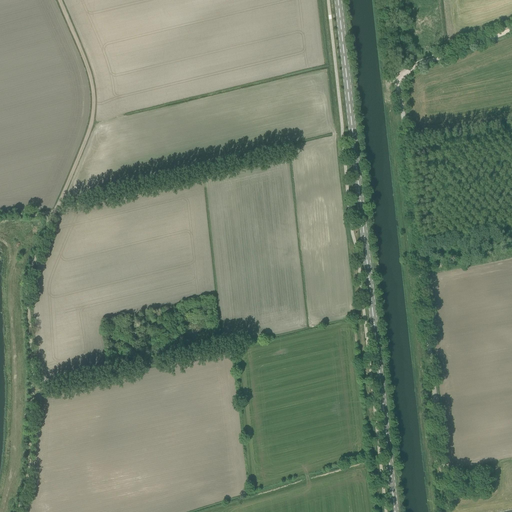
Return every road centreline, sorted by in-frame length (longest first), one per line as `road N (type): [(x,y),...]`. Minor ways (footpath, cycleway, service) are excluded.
road 1 (primary): [(394,511),(338,0)]
road 2 (unclassified): [(448,511),(396,77)]
road 3 (track): [(58,205),(26,283),(33,391),(17,511)]
road 4 (track): [(288,148),(58,205)]
road 5 (track): [(243,339),(33,391)]
road 6 (track): [(59,0),(93,103),(58,205)]
road 7 (track): [(396,77),(511,30)]
